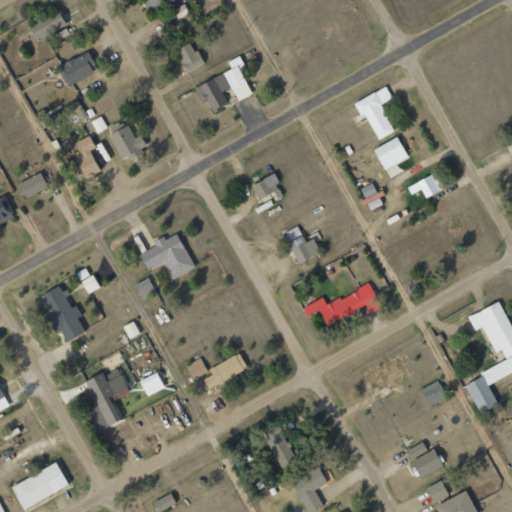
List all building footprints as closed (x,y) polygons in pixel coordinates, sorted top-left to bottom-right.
[(142,0),(149,13),(175,0),(142,0)] [(175,19),(188,14),(184,5),(172,10),(175,19)] [(65,26),(58,9),(28,22),(35,39),(65,26)] [(175,50),(186,72),(202,64),(191,42),(175,50)] [(67,86),(96,71),(86,52),(58,66),(67,86)] [(252,95),(241,71),(246,69),(240,56),(227,61),(231,70),(197,86),(209,113),(228,104),(222,91),(231,87),(238,101),(252,95)] [(353,103),(361,117),(365,115),(378,140),(394,132),(381,104),(392,98),(386,87),(353,103)] [(107,128),(101,116),(91,121),(97,133),(107,128)] [(128,124),(108,135),(123,162),(143,150),(128,124)] [(74,143),(78,151),(74,154),(85,179),(100,172),(90,150),(95,148),(90,136),(74,143)] [(383,169),(408,159),(399,137),(374,148),(383,169)] [(16,183),(24,199),(47,188),(40,172),(16,183)] [(425,198),(444,188),(436,172),(407,187),(411,194),(421,189),(425,198)] [(280,189),(274,175),(251,184),(257,198),(280,189)] [(0,222),(14,218),(6,196),(0,198),(0,222)] [(287,244),(296,264),(320,253),(313,238),(305,242),(298,226),(285,232),(290,243),(287,244)] [(195,267),(177,234),(165,240),(164,236),(153,242),(155,246),(140,255),(148,270),(163,262),(173,279),(195,267)] [(99,288),(93,275),(81,281),(87,293),(99,288)] [(135,284),(141,298),(155,292),(148,278),(135,284)] [(326,326),(365,306),(369,314),(381,308),(369,283),(326,305),(323,298),(302,308),(307,316),(318,310),(326,326)] [(40,296),(50,314),(46,316),(55,334),(60,331),(66,342),(84,332),(76,317),(81,315),(76,305),(72,307),(60,285),(40,296)] [(486,384),(511,372),(511,328),(499,302),(468,316),(474,330),(482,327),(494,353),(501,350),(506,360),(480,372),(486,384)] [(129,338),(140,332),(134,320),(123,327),(129,338)] [(211,375),(203,380),(209,390),(247,368),(238,353),(208,369),(211,375)] [(186,365),(192,379),(207,373),(201,358),(186,365)] [(87,381),(106,426),(120,420),(112,401),(128,394),(117,368),(87,381)] [(139,381),(147,396),(164,388),(157,373),(139,381)] [(497,404),(482,376),(464,386),(480,414),(497,404)] [(420,390),(429,406),(447,397),(438,380),(420,390)] [(0,410),(9,406),(0,390),(0,410)] [(279,470),(294,464),(280,425),(264,431),(279,470)] [(427,451),(422,442),(406,450),(411,460),(427,451)] [(411,461),(420,478),(442,466),(433,449),(411,461)] [(11,487),(23,510),(68,486),(56,463),(11,487)] [(327,482),(317,466),(290,483),(308,511),(312,511),(323,505),(314,491),(327,482)] [(426,488),(433,503),(449,496),(441,480),(426,488)] [(435,507),(437,511),(476,511),(465,491),(435,507)] [(153,502),(157,511),(158,511),(176,503),(170,493),(153,502)]
